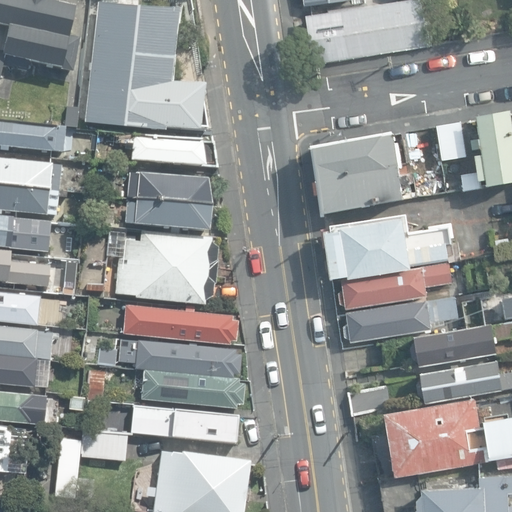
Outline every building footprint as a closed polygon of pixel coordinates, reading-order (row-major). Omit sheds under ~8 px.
[(0,0),(0,24),(5,26),(0,46),(0,51),(69,68),(76,40),(67,38),(75,5),(58,1),(57,0),(0,0)] [(429,45),(421,0),(404,0),(305,15),(312,63),(429,45)] [(175,10),(94,2),(82,123),(197,134),(202,84),(168,81),(175,10)] [(511,185),(511,124),(510,114),(474,120),(486,190),(511,185)] [(0,146),(61,153),(64,130),(0,122),(0,146)] [(462,122),(433,127),(446,195),(475,190),(462,122)] [(405,199),(390,132),(312,147),(324,215),(405,199)] [(198,167),(195,142),(132,136),(129,161),(198,167)] [(59,165),(0,158),(0,207),(54,213),(59,165)] [(206,205),(201,179),(128,172),(125,226),(203,231),(206,205)] [(334,277),(454,256),(448,225),(410,232),(406,213),(325,227),(334,277)] [(55,223),(0,218),(0,249),(52,254),(55,223)] [(220,245),(120,238),(113,292),(216,304),(220,245)] [(9,254),(0,253),(0,283),(48,289),(51,265),(9,261),(9,254)] [(447,281),(444,265),(339,281),(340,288),(337,291),(338,304),(344,306),(345,309),(424,297),(422,285),(447,281)] [(51,297),(0,292),(0,322),(48,327),(51,297)] [(454,317),(451,297),(346,313),(347,319),(343,322),(345,336),(350,337),(351,341),(431,328),(430,321),(454,317)] [(232,322),(232,314),(126,305),(123,335),(228,344),(229,338),(235,339),(237,322),(232,322)] [(87,307),(74,307),(73,352),(85,352),(87,307)] [(511,338),(511,321),(412,337),(413,344),(409,347),(411,358),(416,359),(417,365),(496,353),(494,341),(511,338)] [(48,331),(0,326),(0,356),(46,360),(48,331)] [(234,356),(235,348),(121,338),(118,368),(231,378),(232,372),(238,373),(240,356),(234,356)] [(47,361),(0,357),(0,387),(44,391),(47,361)] [(423,400),(511,386),(511,370),(501,372),(499,360),(419,373),(420,380),(416,383),(418,392),(422,394),(423,400)] [(108,370),(88,368),(86,399),(105,401),(108,370)] [(238,389),(239,381),(132,372),(130,402),(235,412),(235,406),(242,406),(243,389),(238,389)] [(45,395),(0,390),(0,420),(42,424),(45,395)] [(474,399),(384,415),(396,477),(511,456),(511,415),(479,421),(474,399)] [(234,444),(237,417),(132,406),(129,432),(234,444)] [(0,428),(0,474),(4,475),(8,432),(0,428)] [(124,466),(126,439),(81,435),(79,462),(124,466)] [(247,511),(254,463),(161,451),(152,511),(247,511)] [(476,485),(420,489),(422,509),(413,510),(413,511),(506,511),(506,496),(511,495),(511,474),(475,477),(476,485)]
